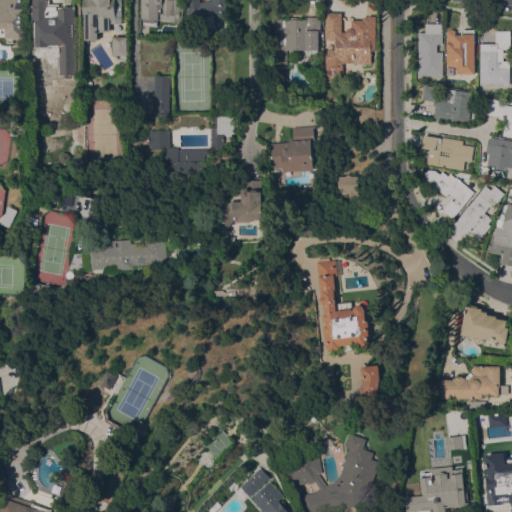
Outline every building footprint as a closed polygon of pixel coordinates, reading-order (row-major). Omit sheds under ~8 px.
[(0,0),(24,0),(24,38),(17,37),(17,39),(13,39),(13,43),(7,43),(7,37),(6,37),(6,28),(0,27),(0,0)] [(76,74),(69,74),(69,76),(64,76),(64,74),(58,74),(58,45),(56,45),(54,48),(51,48),(49,45),(46,45),(46,46),(35,46),(35,30),(34,30),(34,21),(35,21),(35,12),(32,12),(32,0),(48,0),(48,5),(55,5),(56,7),(76,7),(76,74)] [(121,0),(121,23),(110,23),(110,31),(98,31),(98,40),(85,40),(85,18),(84,18),(84,0),(121,0)] [(182,0),(181,7),(183,8),(182,17),(179,17),(179,18),(175,18),(175,21),(171,21),(170,28),(143,24),(144,18),(142,18),(142,0),(182,0)] [(228,16),(214,19),(215,28),(204,30),(202,19),(189,21),(187,8),(188,8),(187,0),(199,0),(200,2),(212,0),(228,0),(228,4),(226,4),(228,16)] [(326,12),(342,12),(342,32),(346,32),(346,27),(352,27),(352,19),(363,19),(363,16),(367,16),(367,15),(376,15),(375,51),(371,51),(371,63),(343,62),(342,80),(335,80),(335,82),(326,82),(326,49),(334,49),(335,39),(326,39),(326,12)] [(321,38),(308,38),(308,41),(310,41),(310,50),(296,50),(296,48),(287,48),(287,64),(276,64),(275,20),(276,20),(276,19),(289,18),(289,19),(305,19),(305,17),(320,17),(321,38)] [(419,32),(426,32),(426,23),(443,23),(443,44),(437,44),(437,51),(443,51),(443,75),(419,75),(419,32)] [(475,73),(465,73),(457,73),(457,66),(448,66),(447,29),(475,29),(475,73)] [(481,43),(496,43),(496,30),(511,30),(511,49),(504,49),(504,60),(510,60),(511,83),(481,84),(481,43)] [(113,37),(127,36),(127,54),(113,55),(113,37)] [(48,79),(32,79),(32,60),(46,60),(48,62),(48,79)] [(155,75),(170,76),(169,115),(154,114),(155,75)] [(470,120),(469,119),(468,123),(434,117),(436,106),(433,105),(434,101),(423,99),(425,85),(440,87),(438,97),(448,99),(449,89),(474,93),(470,120)] [(511,105),(511,136),(504,135),(506,123),(500,117),(500,116),(485,113),(487,98),(501,100),(501,103),(511,105)] [(204,154),(204,161),(206,161),(206,173),(202,173),(202,178),(196,178),(196,173),(182,173),(182,179),(176,179),(176,173),(175,173),(175,168),(170,168),(170,166),(164,166),(164,149),(149,149),(149,143),(147,143),(147,136),(148,136),(148,133),(149,133),(149,130),(170,130),(170,147),(178,147),(178,149),(206,149),(212,145),(210,145),(210,129),(211,129),(211,127),(214,126),(214,116),(233,116),(234,133),(232,133),(232,136),(225,136),(225,135),(223,135),(223,144),(222,144),(222,150),(211,156),(210,154),(204,154)] [(283,171),(283,167),(273,168),(271,143),(289,142),(290,140),(294,139),(293,127),(313,126),(314,140),(311,140),(313,169),(283,171)] [(464,140),(463,144),(474,146),(472,161),(465,160),(463,170),(438,165),(425,162),(426,154),(428,155),(429,148),(422,147),(424,135),(440,137),(440,136),(464,140)] [(511,140),(511,167),(506,167),(506,170),(488,167),(490,156),(488,156),(488,153),(487,153),(490,137),(511,140)] [(353,152),(353,143),(364,144),(363,153),(353,152)] [(458,180),(458,179),(474,192),(453,218),(443,210),(451,199),(429,182),(438,172),(440,174),(442,171),(448,176),(450,173),(458,180)] [(346,176),(346,174),(351,174),(351,175),(358,175),(358,189),(359,189),(359,197),(344,197),(344,196),(339,196),(339,188),(338,188),(338,180),(339,180),(339,176),(346,176)] [(227,226),(217,217),(226,207),(226,205),(229,202),(232,202),(230,201),(236,193),(238,194),(240,191),(243,191),(245,189),(246,189),(246,180),(262,180),(262,219),(252,219),(250,222),(237,222),(233,220),(227,226)] [(486,185),(491,189),(495,185),(505,193),(500,199),(501,200),(493,208),(490,206),(484,212),(492,218),(488,223),(491,225),(480,239),(469,231),(467,234),(465,232),(463,235),(452,226),(486,185)] [(511,264),(502,262),(503,255),(489,252),(492,233),(493,233),(493,230),(496,231),(497,225),(503,226),(504,220),(497,219),(504,203),(508,203),(511,203),(511,264)] [(9,206),(17,210),(9,227),(1,223),(9,206)] [(36,225),(30,224),(32,217),(38,218),(36,225)] [(166,263),(131,266),(132,277),(113,278),(112,272),(103,273),(103,268),(93,269),(92,250),(94,250),(94,246),(112,244),(112,240),(130,239),(130,243),(144,242),(144,240),(164,239),(166,263)] [(82,251),(83,267),(66,272),(71,252),(82,251)] [(334,275),(337,303),(352,301),(353,310),(354,310),(354,307),(356,305),(357,304),(359,304),(361,304),(363,305),(364,306),(365,308),(365,309),(366,320),(368,320),(369,321),(370,329),(369,329),(370,337),(368,337),(369,346),(368,346),(368,347),(359,348),(359,347),(357,347),(357,343),(353,344),(354,350),(345,351),(344,345),(340,346),(340,349),(339,349),(339,350),(330,351),(330,350),(328,350),(328,347),(326,347),(324,332),(323,326),(326,324),(326,321),(323,320),(322,315),(325,313),(324,304),(319,299),(321,297),(318,261),(336,259),(337,275),(334,275)] [(461,334),(466,305),(482,308),(482,310),(488,312),(487,314),(497,316),(497,318),(507,319),(506,327),(509,327),(507,342),(461,334)] [(378,364),(380,379),(377,395),(360,392),(363,378),(362,373),(361,373),(361,368),(362,368),(362,366),(378,364)] [(463,375),(463,376),(465,376),(470,371),(473,374),(473,366),(487,366),(487,365),(500,365),(500,386),(498,386),(498,394),(483,394),(483,398),(434,397),(435,381),(441,381),(441,379),(453,379),(453,377),(455,377),(455,375),(463,375)] [(111,369),(123,375),(116,389),(104,383),(111,369)] [(349,448),(346,447),(350,433),(366,438),(363,448),(373,452),(371,458),(378,460),(375,469),(377,469),(371,487),(355,505),(343,508),(342,506),(312,511),(302,511),(300,495),(316,492),(315,490),(320,489),(314,481),(292,485),(288,462),(295,461),(294,456),(300,455),(301,459),(318,456),(321,472),(317,473),(326,485),(332,484),(340,474),(349,448)] [(447,449),(463,447),(461,434),(445,436),(447,449)] [(8,511),(13,497),(3,454),(8,453),(17,494),(58,509),(56,511),(8,511)] [(511,473),(511,506),(502,508),(502,509),(501,511),(499,511),(496,511),(494,511),(492,510),(490,497),(487,466),(507,464),(509,474),(511,473)] [(260,467),(269,476),(249,495),(240,486),(260,467)] [(418,475),(442,477),(442,478),(450,478),(449,488),(462,489),(462,493),(473,501),(467,511),(457,505),(428,503),(428,501),(424,500),(409,509),(401,494),(417,484),(418,475)] [(258,511),(261,509),(252,499),(270,481),(284,495),(279,500),(289,511),(258,511)]
